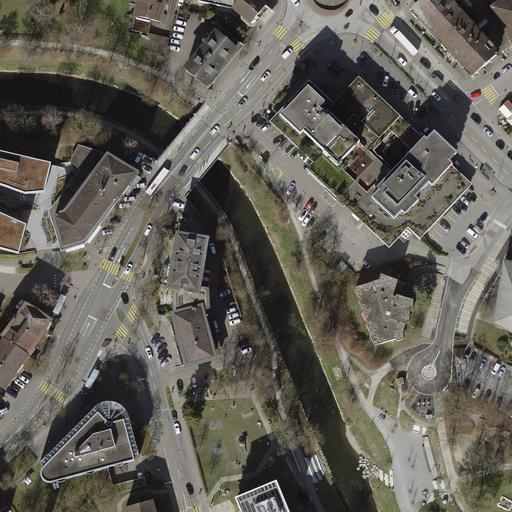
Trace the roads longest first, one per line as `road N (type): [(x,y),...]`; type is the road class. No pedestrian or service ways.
road 1 (track): [(0,116),(79,114),(161,153),(198,187),(229,232),(273,347),(278,400),(320,511)]
road 2 (tertiary): [(105,296),(147,360),(189,511)]
road 3 (primary): [(0,448),(51,390),(105,296)]
road 4 (primary): [(164,184),(266,63)]
road 5 (secondary): [(343,22),(372,35),(466,116)]
road 6 (residential): [(444,341),(467,269),(511,206)]
road 7 (secondary): [(466,116),(457,93),(370,0)]
road 8 (primary): [(105,296),(126,275),(161,208),(164,184)]
road 9 (primary): [(164,184),(135,218),(105,296)]
